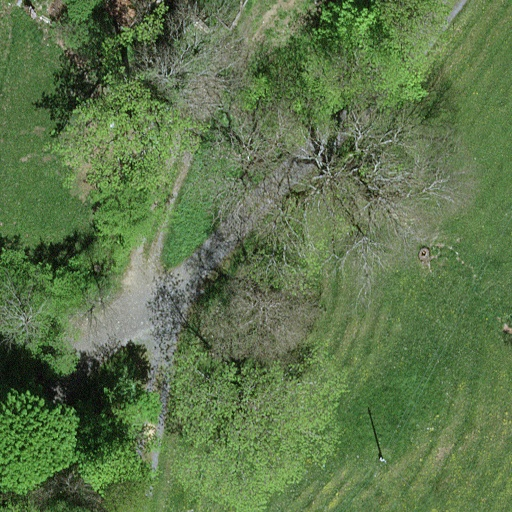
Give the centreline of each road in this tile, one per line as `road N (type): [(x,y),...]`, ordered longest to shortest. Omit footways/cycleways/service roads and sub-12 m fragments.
road 1 (track): [(0,489),(62,386),(110,334),(345,128),(454,0)]
road 2 (track): [(265,0),(204,98),(163,200),(146,261),(156,296)]
road 3 (track): [(136,511),(165,333),(156,296)]
